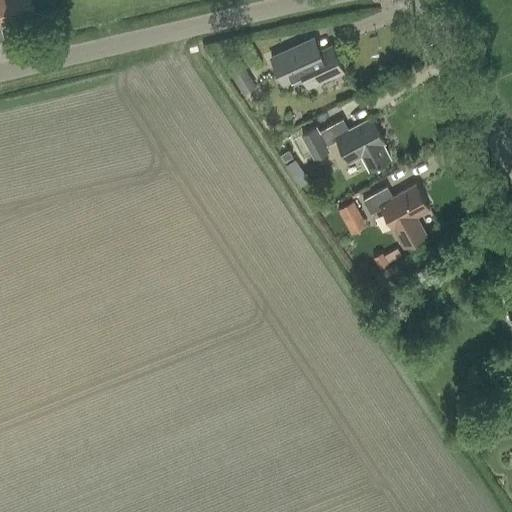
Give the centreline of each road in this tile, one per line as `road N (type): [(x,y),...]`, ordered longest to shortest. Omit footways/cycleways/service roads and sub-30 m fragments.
road 1 (unclassified): [(0,74),(329,0)]
road 2 (tertiary): [(511,154),(447,57),(423,0)]
